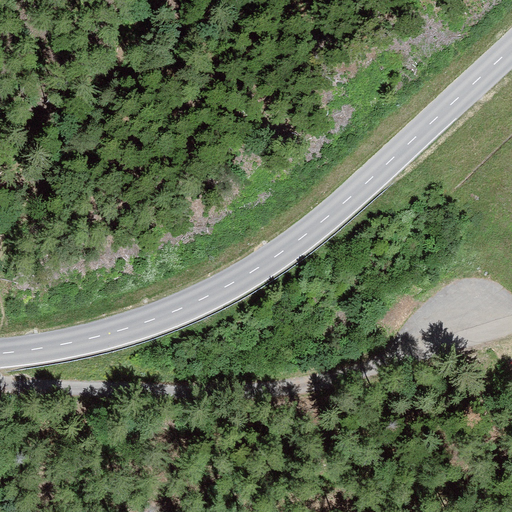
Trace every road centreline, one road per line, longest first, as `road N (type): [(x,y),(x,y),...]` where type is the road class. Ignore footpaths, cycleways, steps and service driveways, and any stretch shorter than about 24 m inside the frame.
road 1 (secondary): [(511,50),(329,218),(237,281),(125,330),(0,353)]
road 2 (unclassified): [(511,330),(253,398),(0,389)]
